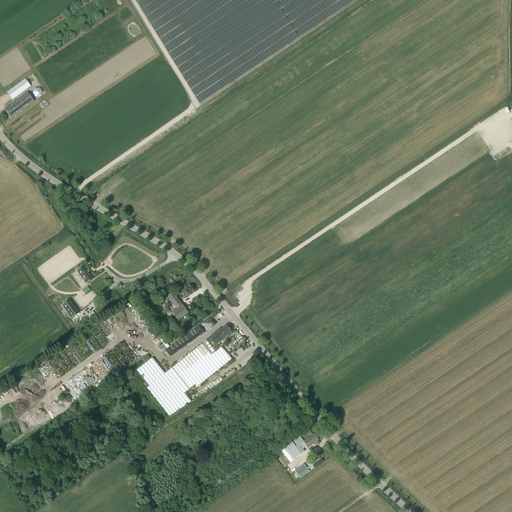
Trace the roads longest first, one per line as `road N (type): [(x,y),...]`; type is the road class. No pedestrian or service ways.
road 1 (tertiary): [(408,511),(178,255),(46,176),(0,133)]
road 2 (unknown): [(231,313),(167,360),(119,334),(79,366),(85,385)]
road 3 (track): [(147,463),(279,372)]
